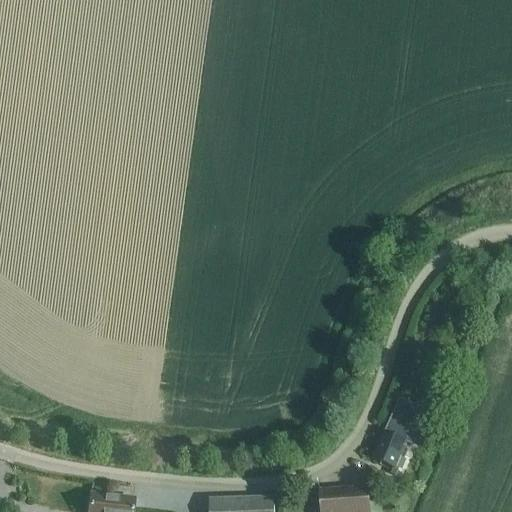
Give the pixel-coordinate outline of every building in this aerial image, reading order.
[(397,400),(382,434),(382,433),(371,460),(394,470),(405,445),(410,447),(426,412),(397,400)] [(367,489),(322,491),(322,511),(379,511),(379,506),(368,507),(367,489)] [(128,511),(130,500),(89,496),(86,511),(128,511)] [(146,499),(145,509),(170,511),(172,511),(173,502),(146,499)] [(209,500),(209,511),(271,511),(272,501),(209,500)]
